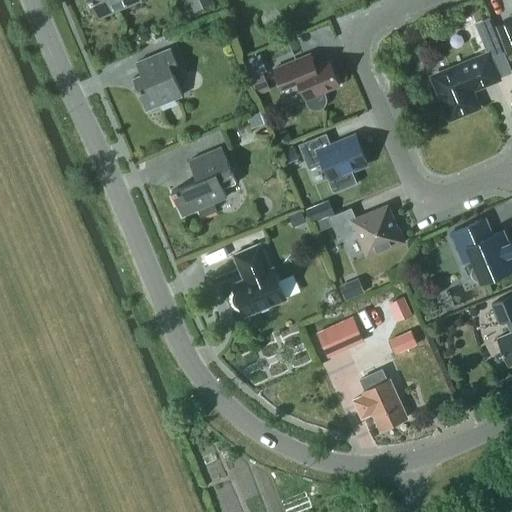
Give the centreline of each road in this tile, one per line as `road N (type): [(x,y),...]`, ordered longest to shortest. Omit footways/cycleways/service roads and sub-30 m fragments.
road 1 (tertiary): [(411,461),(360,466),(312,458),(261,435),(216,399),(184,351),(33,0)]
road 2 (residential): [(511,175),(431,198),(414,184),(356,45),(371,21),(418,0)]
